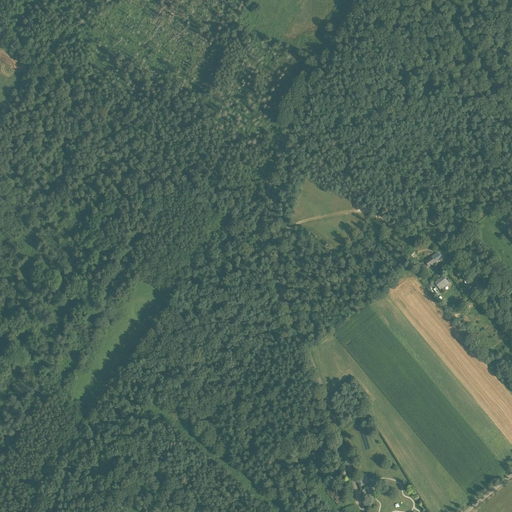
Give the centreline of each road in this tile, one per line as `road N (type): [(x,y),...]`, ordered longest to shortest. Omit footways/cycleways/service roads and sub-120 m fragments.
road 1 (unclassified): [(365,511),(258,231),(288,113),(356,0)]
road 2 (track): [(283,511),(149,397)]
